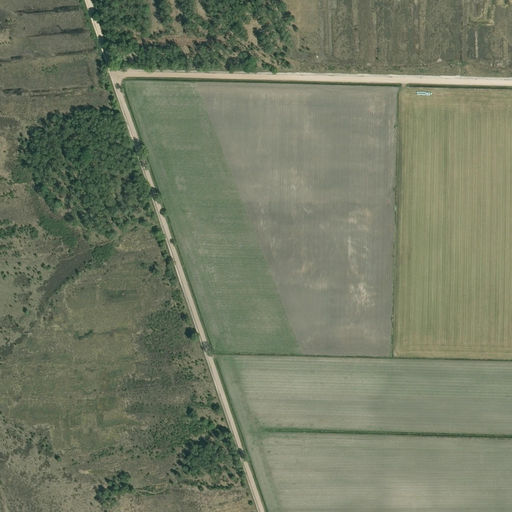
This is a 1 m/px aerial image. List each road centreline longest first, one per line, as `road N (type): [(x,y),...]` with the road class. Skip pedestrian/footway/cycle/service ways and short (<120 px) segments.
road 1 (track): [(114,74),(262,511)]
road 2 (track): [(114,74),(511,82)]
